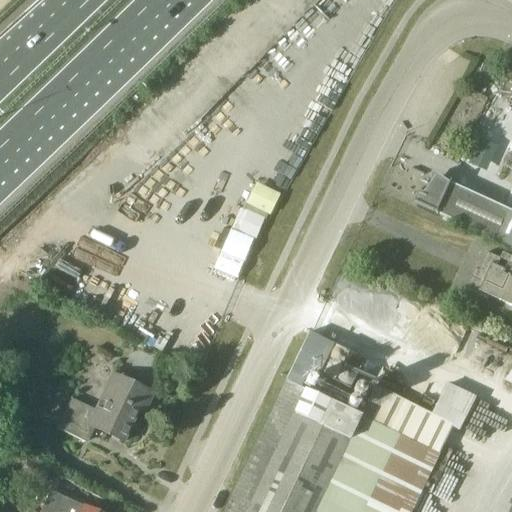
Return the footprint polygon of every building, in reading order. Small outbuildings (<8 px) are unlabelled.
[(173,68),(191,86),(207,70),(189,52),(173,68)] [(511,212),(449,184),(451,181),(450,181),(448,183),(437,178),(436,180),(437,180),(434,186),(430,184),(428,187),(429,188),(425,197),(420,195),(420,196),(417,203),(414,202),(413,203),(436,213),(511,248),(511,212)] [(475,270),(465,292),(486,302),(489,297),(511,307),(511,257),(502,253),(499,259),(487,253),(478,271),(475,270)] [(313,394),(286,382),(225,511),(412,511),(452,429),(458,432),(474,399),(446,386),(431,416),(374,388),(359,418),(342,409),(350,393),(349,393),(365,361),(349,354),(333,385),(320,378),(313,394)] [(141,407),(146,409),(153,395),(119,379),(102,414),(72,400),(58,430),(86,443),(86,442),(84,441),(91,427),(124,443),(141,407)] [(42,485),(49,472),(49,471),(29,460),(28,461),(20,457),(14,467),(22,471),(21,473),(42,485)] [(41,511),(95,511),(51,492),(41,511)]
